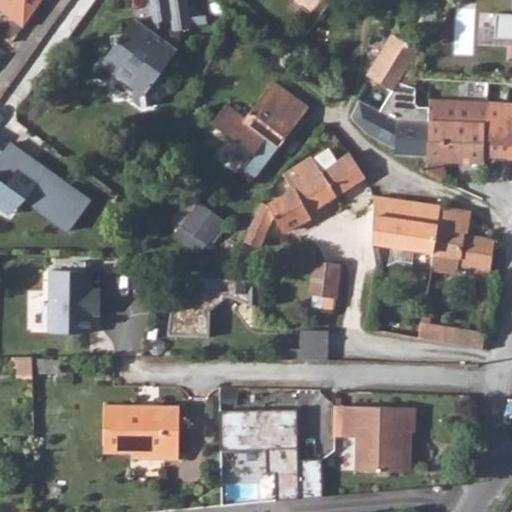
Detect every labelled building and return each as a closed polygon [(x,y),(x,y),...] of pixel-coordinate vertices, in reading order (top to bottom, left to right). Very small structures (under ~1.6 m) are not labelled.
[(0,0),(0,8),(9,15),(20,0),(0,0)] [(149,0),(152,17),(152,18),(157,21),(158,20),(171,19),(173,30),(191,28),(191,26),(190,18),(199,16),(197,3),(188,5),(187,0),(149,0)] [(511,13),(497,12),(495,37),(511,38),(511,13)] [(190,18),(191,26),(206,24),(205,15),(199,16),(190,18)] [(145,27),(133,18),(122,33),(110,35),(112,47),(101,63),(104,64),(133,85),(135,87),(132,91),(134,102),(142,108),(153,107),(158,99),(156,87),(152,85),(156,79),(168,77),(167,65),(177,50),(155,34),(160,27),(158,20),(157,21),(152,18),(152,17),(145,27)] [(427,155),(428,121),(428,107),(418,107),(414,103),(415,88),(398,82),(418,49),(393,33),(369,72),(393,89),(379,111),(358,100),(350,117),(367,134),(396,149),(396,154),(427,155)] [(95,77),(123,98),(133,85),(104,64),(95,77)] [(308,107),(272,81),(244,118),(242,122),(270,142),(278,148),(308,107)] [(511,102),(429,97),(429,99),(428,107),(428,121),(427,155),(427,159),(484,161),(484,156),(511,157),(511,102)] [(244,118),(226,104),(212,123),(258,158),(270,142),(242,122),(244,118)] [(0,196),(6,187),(68,232),(90,199),(11,143),(9,145),(12,147),(6,154),(0,150),(0,196)] [(261,202),(243,241),(259,247),(273,213),(282,231),(310,216),(309,212),(365,177),(350,153),(337,162),(329,148),(283,174),(293,191),(267,206),(261,202)] [(173,220),(181,226),(199,200),(191,194),(173,220)] [(439,207),(373,196),(372,243),(425,250),(434,252),(439,207)] [(199,200),(181,226),(206,246),(225,221),(199,200)] [(471,211),(439,207),(434,252),(460,255),(458,263),(491,269),(495,240),(465,234),(465,232),(468,232),(471,211)] [(423,264),(432,266),(434,252),(425,250),(423,264)] [(431,269),(457,274),(458,263),(460,255),(434,252),(432,266),(431,269)] [(339,264),(314,260),(311,294),(322,296),(321,307),(334,310),(335,302),(339,264)] [(335,302),(346,304),(350,265),(339,264),(335,302)] [(91,272),(49,271),(47,333),(89,334),(90,317),(90,308),(99,308),(100,290),(91,290),(91,272)] [(226,296),(250,304),(252,305),(252,279),(229,278),(176,278),(168,337),(209,336),(209,309),(226,296)] [(422,324),(430,325),(435,298),(427,296),(425,310),(422,324)] [(409,337),(420,339),(422,324),(425,310),(412,307),(409,337)] [(90,308),(90,317),(99,317),(99,308),(90,308)] [(430,325),(422,324),(420,339),(480,347),(483,332),(430,325)] [(299,359),(327,360),(328,330),(300,329),(299,350),(299,359)] [(299,359),(299,350),(280,350),(280,359),(299,359)] [(33,357),(17,357),(17,373),(33,373),(33,357)] [(104,452),(132,452),(131,457),(179,458),(180,406),(105,406),(104,452)] [(417,408),(335,406),(333,436),(357,437),(355,470),(403,471),(403,447),(404,431),(411,431),(415,431),(417,408)] [(295,409),(218,410),(218,449),(261,450),(262,474),(271,475),(274,498),(294,497),(295,457),(295,409)] [(317,458),(295,457),(294,497),(318,495),(317,458)]
